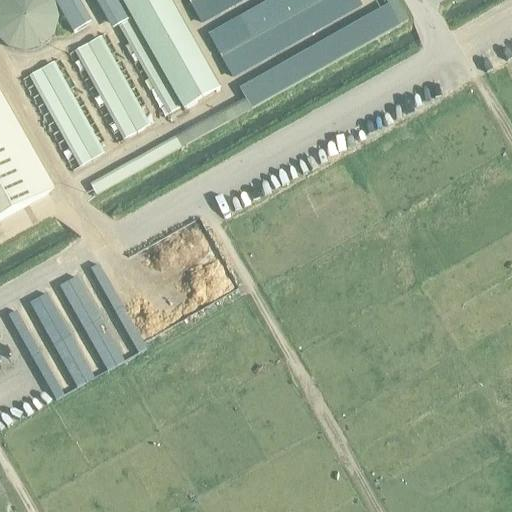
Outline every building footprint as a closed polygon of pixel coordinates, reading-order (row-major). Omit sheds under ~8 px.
[(168,0),(119,0),(184,113),(220,92),(168,0)] [(189,0),(195,10),(213,0),(189,0)] [(295,0),(214,44),(226,66),(350,0),(295,0)] [(387,0),(391,6),(241,84),(252,106),(411,24),(399,0),(387,0)] [(71,53),(120,143),(148,128),(98,38),(71,53)] [(28,78),(78,168),(105,153),(55,63),(28,78)] [(0,221),(48,195),(0,109),(0,221)]
